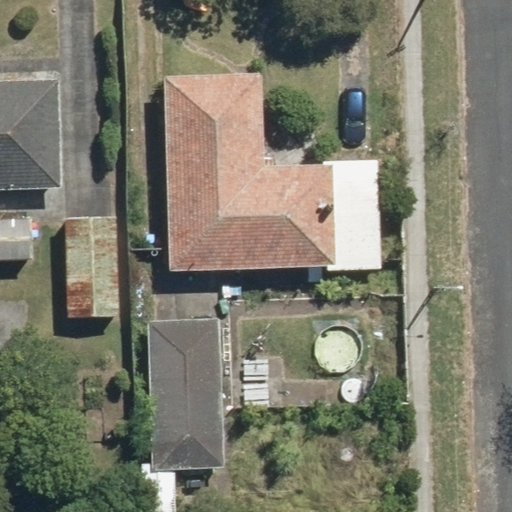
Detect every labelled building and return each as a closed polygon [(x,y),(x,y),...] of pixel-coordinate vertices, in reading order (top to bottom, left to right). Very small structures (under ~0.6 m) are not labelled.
[(166,79),(170,276),(336,272),(333,169),(265,171),(263,77),(166,79)] [(61,84),(0,85),(0,195),(63,194),(61,84)] [(38,220),(0,217),(0,264),(36,266),(38,220)] [(125,221),(66,219),(64,323),(123,324),(125,221)] [(221,323),(148,325),(152,474),(225,472),(221,323)]
